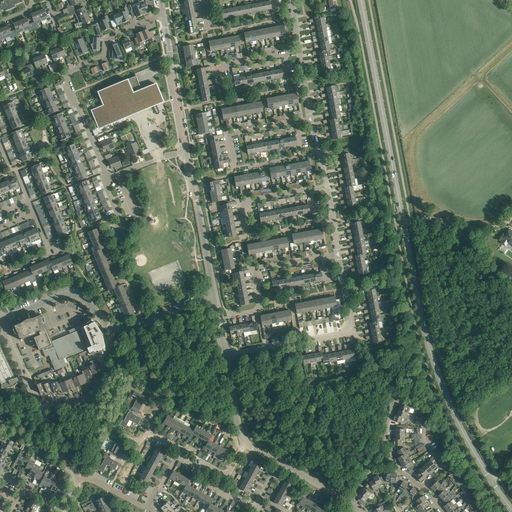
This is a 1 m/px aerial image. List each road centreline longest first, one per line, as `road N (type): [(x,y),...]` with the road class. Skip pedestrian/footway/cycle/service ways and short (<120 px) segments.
road 1 (secondary): [(511,510),(460,427),(432,358),(360,0)]
road 2 (residential): [(104,178),(64,76),(105,54),(110,37),(161,16)]
road 3 (residential): [(224,355),(345,331),(350,319),(338,254)]
road 4 (residential): [(228,316),(256,311),(262,268),(338,254)]
road 5 (tertiary): [(214,296),(186,150)]
road 6 (tertiary): [(186,150),(161,16)]
road 7 (residential): [(0,319),(73,294),(113,328)]
road 8 (residential): [(40,407),(77,401),(96,388),(113,328)]
road 9 (tertiary): [(349,499),(244,440)]
